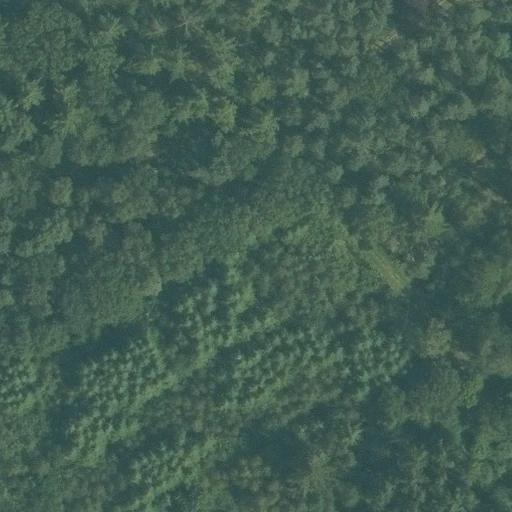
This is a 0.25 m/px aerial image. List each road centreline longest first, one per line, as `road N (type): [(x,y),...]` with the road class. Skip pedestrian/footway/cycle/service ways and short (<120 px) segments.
road 1 (track): [(511,436),(277,147)]
road 2 (track): [(277,147),(212,173),(0,108)]
road 3 (track): [(277,147),(482,0)]
